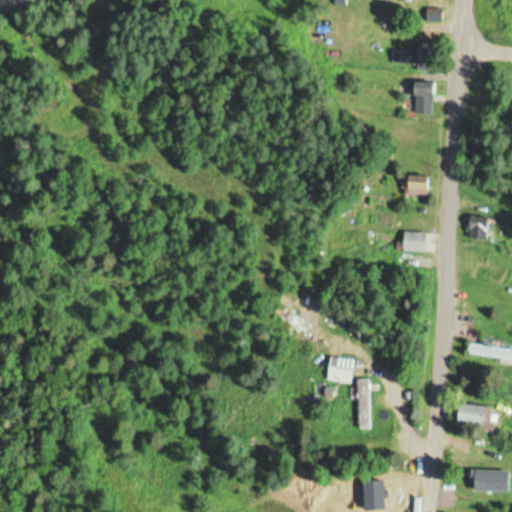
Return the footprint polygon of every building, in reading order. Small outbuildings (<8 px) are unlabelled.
[(438,50),(392,50),(392,69),(438,69),(438,50)] [(416,95),(416,114),(436,114),(436,82),(408,82),(408,95),(416,95)] [(433,176),(402,176),(402,197),(433,197),(433,176)] [(491,217),(469,217),(469,239),(491,239),(491,217)] [(404,252),(429,252),(429,231),(404,231),(404,252)] [(511,348),(468,343),(466,354),(511,360),(511,348)] [(361,429),(375,429),(375,378),(361,378),(361,429)] [(492,424),(492,405),(459,405),(459,424),(492,424)]
